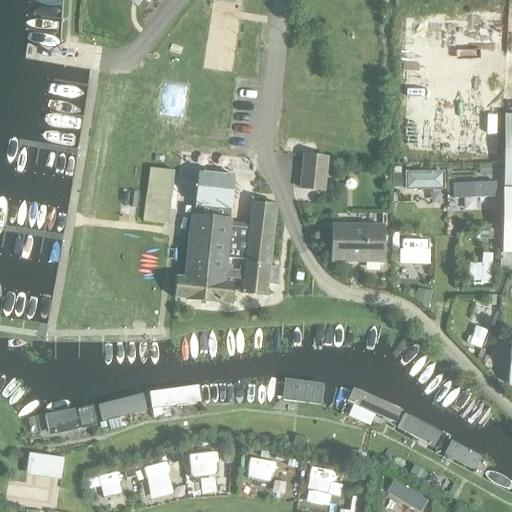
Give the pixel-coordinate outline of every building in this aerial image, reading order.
[(108,25),(110,9),(89,7),(87,23),(108,25)] [(178,29),(200,32),(202,11),(180,9),(178,29)] [(502,254),(511,253),(511,115),(504,115),(502,254)] [(300,189),(323,191),(326,160),(327,158),(304,155),(303,165),(300,189)] [(479,164),(479,175),(490,174),(490,164),(479,164)] [(390,167),(391,178),(401,178),(401,167),(390,167)] [(405,185),(444,186),(445,168),(406,167),(405,185)] [(172,171),(149,169),(143,221),(165,224),(172,171)] [(194,217),(191,217),(185,279),(176,278),(174,298),(230,304),(232,284),(225,283),(225,278),(242,280),(241,293),(266,295),(267,284),(276,285),(278,269),(268,268),(275,206),(250,204),(248,226),(230,224),(230,221),(228,221),(233,178),(199,174),(195,207),(194,217)] [(495,182),(452,185),(453,200),(496,197),(495,182)] [(411,215),(412,187),(402,187),(401,214),(411,215)] [(333,226),(332,261),(381,262),(382,228),(333,226)] [(407,270),(408,242),(398,242),(397,269),(407,270)] [(489,284),(491,254),(482,254),(479,283),(489,284)] [(511,274),(511,255),(499,255),(498,275),(511,274)] [(420,303),(421,304),(427,308),(431,291),(417,288),(415,300),(420,303)] [(325,319),(338,321),(341,301),(329,299),(325,319)] [(481,344),(492,318),(482,314),(472,340),(481,344)] [(321,406),(323,385),(285,380),(282,400),(321,406)] [(198,394),(195,384),(147,396),(149,406),(198,394)] [(394,424),(400,412),(353,390),(348,403),(394,424)] [(107,418),(111,417),(142,407),(145,405),(147,402),(146,399),(144,397),(141,396),(139,395),(105,406),(102,408),(100,413),(102,415),(107,418)] [(44,415),(49,436),(96,426),(92,405),(44,415)] [(404,432),(439,451),(446,438),(412,419),(404,432)] [(481,458),(452,442),(444,455),(474,471),(481,458)] [(192,474),(218,471),(215,449),(189,452),(192,474)] [(64,458),(30,454),(27,471),(61,476),(64,458)] [(270,482),(276,460),(251,454),(245,476),(270,482)] [(148,485),(171,481),(167,459),(144,464),(148,485)] [(330,492),(340,493),(342,481),(332,480),(334,467),(312,465),(307,499),(329,502),(330,492)] [(511,479),(488,466),(481,479),(511,495),(511,479)] [(90,485),(101,483),(104,494),(122,490),(117,469),(88,476),(90,485)] [(427,500),(393,479),(386,491),(420,511),(427,500)]
